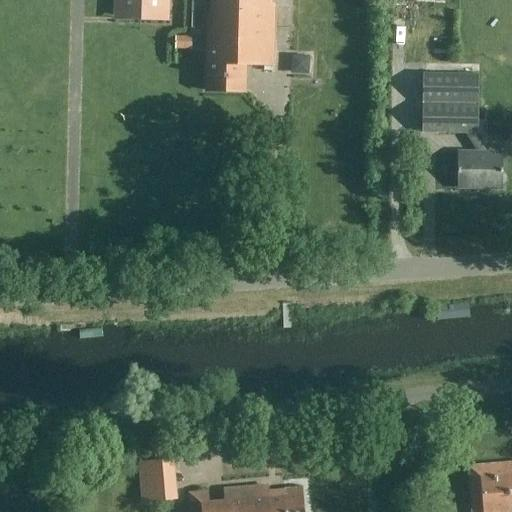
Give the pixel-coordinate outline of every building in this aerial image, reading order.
[(115,0),(116,9),(166,11),(166,0),(115,0)] [(191,0),(191,27),(207,27),(205,90),(243,91),(244,64),(270,64),(272,2),(275,2),(275,0),(191,0)] [(190,35),(174,35),(174,48),(190,49),(190,35)] [(475,136),(476,108),(478,73),(421,71),(419,135),(475,136)] [(455,155),(454,190),(499,191),(500,156),(455,155)] [(511,462),(470,467),(474,511),(506,511),(506,505),(511,504),(511,462)] [(301,511),(299,487),(266,490),(266,485),(221,489),(222,500),(206,502),(206,491),(187,493),(188,511),(301,511)] [(172,486),(142,488),(143,502),(173,499),(172,486)]
